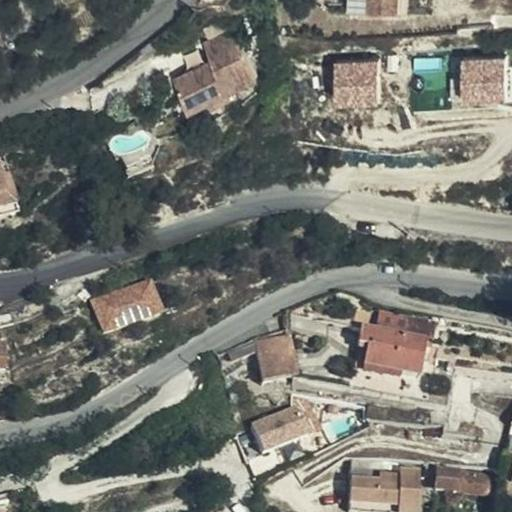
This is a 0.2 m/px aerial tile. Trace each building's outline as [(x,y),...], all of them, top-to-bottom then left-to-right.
[(179,100),(201,92),(203,100),(229,91),(227,84),(250,73),(232,25),(202,35),(206,50),(168,63),(179,100)] [(511,76),(510,52),(464,56),(467,97),(511,93),(511,76)] [(383,95),(381,56),(337,58),(339,98),(383,95)] [(153,277),(90,298),(103,335),(166,314),(153,277)] [(426,339),(431,318),(400,313),(396,334),(414,338),(426,339)] [(360,348),(357,363),(407,372),(414,338),(396,334),(355,325),(350,346),(360,348)] [(285,327),(247,333),(254,380),(293,372),(285,327)] [(297,405),(253,423),(265,452),(309,435),(297,405)] [(383,471),(353,469),(351,501),(401,504),(421,505),(423,463),(404,462),(403,467),(384,466),(383,471)] [(491,485),(496,467),(436,462),(434,478),(491,485)]
